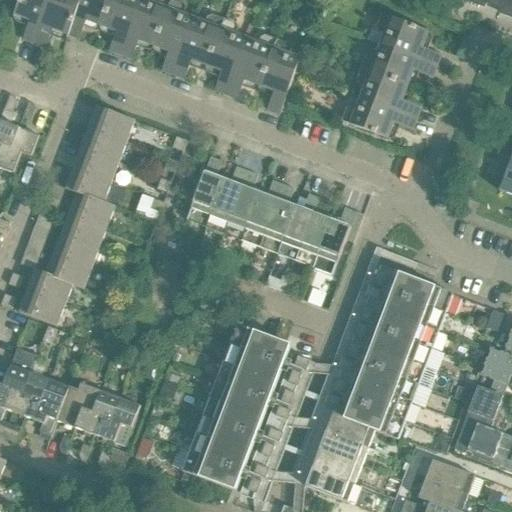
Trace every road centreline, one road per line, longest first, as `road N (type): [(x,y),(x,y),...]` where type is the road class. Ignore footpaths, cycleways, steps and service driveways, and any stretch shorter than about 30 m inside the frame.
road 1 (residential): [(405,201),(382,180),(79,71)]
road 2 (residential): [(511,47),(483,36),(416,212)]
road 3 (residential): [(338,327),(275,511)]
road 4 (residential): [(0,282),(67,107)]
road 5 (residential): [(338,327),(373,230),(405,201)]
road 6 (residential): [(212,280),(338,327)]
